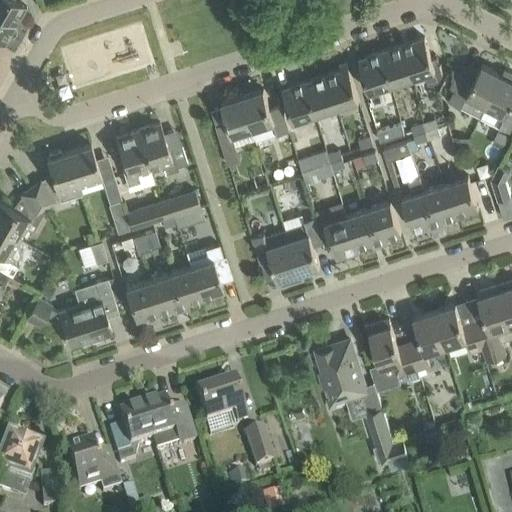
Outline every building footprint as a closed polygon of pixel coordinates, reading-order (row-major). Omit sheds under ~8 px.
[(0,0),(0,16),(16,25),(26,6),(16,0),(0,0)] [(16,25),(0,16),(0,41),(4,44),(16,25)] [(425,37),(403,44),(413,77),(425,73),(428,84),(438,81),(443,73),(438,57),(432,58),(425,37)] [(403,44),(381,51),(392,84),(413,77),(403,44)] [(392,84),(381,51),(359,58),(365,77),(374,105),(385,102),(381,88),(392,84)] [(341,69),(327,74),(337,106),(359,99),(353,81),(347,62),(339,64),(341,69)] [(450,101),(480,116),(486,105),(502,74),(482,64),(477,74),(461,66),(450,88),(455,91),(453,95),(450,101)] [(486,105),(480,116),(510,132),(511,128),(511,73),(504,69),(502,74),(486,105)] [(327,74),(305,81),(315,113),(337,106),(327,74)] [(315,113),(305,81),(283,88),(293,120),(315,113)] [(264,89),(243,95),(253,128),(273,121),(277,134),(289,130),(281,105),(270,108),(264,89)] [(253,128),(243,95),(222,102),(228,122),(217,125),(225,151),(237,147),(233,134),(253,128)] [(435,118),(424,122),(426,131),(438,127),(435,118)] [(160,122),(138,129),(149,167),(162,163),(166,173),(178,169),(172,148),(169,149),(160,122)] [(426,131),(424,122),(411,126),(414,134),(426,131)] [(378,130),(381,141),(405,133),(402,123),(378,130)] [(438,127),(426,131),(429,139),(440,135),(438,127)] [(149,167),(138,129),(115,136),(124,163),(121,164),(128,185),(140,181),(137,171),(149,167)] [(426,131),(414,134),(416,143),(429,139),(426,131)] [(499,131),(492,143),(496,145),(505,150),(510,140),(511,137),(499,131)] [(358,139),(361,147),(373,143),(370,135),(358,139)] [(411,151),(407,142),(407,141),(383,148),(387,161),(411,153),(411,151)] [(79,184),(102,177),(91,143),(69,151),(79,184)] [(41,179),(31,186),(45,206),(55,200),(55,199),(59,197),(60,200),(82,193),(79,184),(69,151),(62,153),(61,149),(49,153),(50,156),(46,158),(53,179),(43,183),(41,179)] [(340,149),(327,153),(330,162),(342,158),(340,149)] [(298,158),(302,171),(330,162),(327,153),(326,150),(298,158)] [(363,155),(366,163),(378,159),(376,151),(363,155)] [(342,158),(330,162),(333,170),(345,166),(342,158)] [(330,162),(302,171),(305,183),(334,174),(332,170),(333,170),(330,162)] [(491,178),(492,180),(498,200),(511,195),(506,180),(511,171),(498,164),(491,178)] [(469,175),(446,182),(457,215),(479,208),(473,189),(469,175)] [(437,227),(425,189),(424,189),(420,176),(409,180),(413,193),(403,196),(413,229),(427,225),(429,230),(437,227)] [(115,177),(102,181),(109,203),(122,199),(115,177)] [(446,182),(425,189),(437,227),(445,224),(443,219),(457,215),(446,182)] [(53,218),(45,206),(31,186),(21,193),(35,213),(40,210),(48,222),(53,218)] [(176,195),(160,200),(165,217),(174,214),(188,209),(196,207),(200,205),(195,189),(176,195)] [(0,200),(0,226),(19,238),(30,217),(0,200)] [(131,228),(152,221),(165,217),(160,200),(126,211),(131,228)] [(391,200),(369,207),(381,245),(389,243),(387,238),(402,233),(395,214),(391,200)] [(178,227),(204,218),(200,205),(196,207),(188,209),(174,214),(177,223),(178,227)] [(369,207),(347,214),(358,247),(371,243),(373,248),(381,245),(369,207)] [(152,221),(155,230),(164,226),(170,225),(177,223),(174,214),(165,217),(152,221)] [(325,221),(337,259),(359,252),(358,247),(347,214),(325,221)] [(285,229),(288,239),(299,272),(320,265),(314,245),(325,241),(317,216),(304,220),(306,223),(285,229)] [(0,268),(10,275),(12,276),(19,264),(16,263),(20,258),(17,250),(13,247),(19,238),(0,226),(0,268)] [(133,236),(135,244),(138,252),(160,245),(154,229),(133,236)] [(288,239),(285,229),(265,236),(264,233),(252,237),(260,262),(272,259),(278,279),(299,272),(288,239)] [(82,234),(85,242),(96,239),(94,231),(82,234)] [(133,236),(121,240),(123,248),(135,244),(133,236)] [(91,243),(97,262),(107,258),(101,240),(91,243)] [(223,291),(221,282),(213,259),(223,256),(219,243),(206,248),(205,245),(187,251),(191,265),(201,298),(223,291)] [(191,265),(169,272),(181,310),(189,307),(187,302),(201,298),(191,265)] [(10,275),(0,268),(0,286),(1,285),(3,286),(10,275)] [(169,272),(147,279),(158,312),(171,307),(173,312),(181,310),(169,272)] [(74,288),(79,304),(79,303),(91,339),(112,332),(103,304),(115,300),(109,281),(107,277),(95,281),(74,288)] [(158,312),(147,279),(125,286),(137,324),(145,321),(143,317),(158,312)] [(511,280),(498,285),(499,289),(511,324),(511,327),(511,280)] [(498,328),(511,324),(499,289),(478,296),(485,318),(474,322),(482,348),(486,360),(506,353),(502,341),(502,340),(498,328)] [(79,303),(79,304),(58,310),(50,306),(38,295),(36,299),(26,316),(40,324),(43,319),(47,322),(60,318),(70,346),(91,339),(79,303)] [(470,352),(482,348),(474,322),(463,325),(456,303),(436,310),(446,345),(466,339),(470,352)] [(426,352),(446,345),(436,310),(414,317),(421,339),(409,342),(418,369),(430,365),(426,352)] [(396,376),(418,369),(409,342),(398,346),(389,318),(367,325),(376,350),(380,366),(392,363),(396,376)] [(353,417),(366,412),(383,407),(374,380),(364,384),(357,362),(355,363),(354,359),(356,358),(350,340),(317,350),(325,373),(319,374),(330,407),(347,401),(353,417)] [(201,406),(206,421),(234,412),(237,422),(247,418),(241,398),(235,379),(214,385),(213,382),(195,387),(201,406)] [(165,397),(142,404),(153,438),(152,438),(156,449),(178,442),(179,444),(196,439),(185,405),(169,409),(165,397)] [(153,438),(142,404),(119,412),(123,425),(109,429),(120,463),(136,457),(135,456),(139,443),(152,438),(153,438)] [(383,407),(366,412),(377,445),(373,446),(378,461),(382,460),(407,452),(403,438),(394,441),(383,407)] [(244,432),(255,466),(274,460),(263,426),(244,432)] [(0,456),(0,486),(10,491),(16,475),(29,480),(42,447),(8,434),(0,456)] [(76,480),(79,489),(100,483),(103,491),(121,485),(118,473),(111,454),(99,458),(92,437),(65,446),(73,470),(71,471),(74,481),(76,480)] [(40,475),(43,505),(61,504),(57,473),(40,475)] [(263,493),(267,511),(286,507),(281,488),(263,493)]
